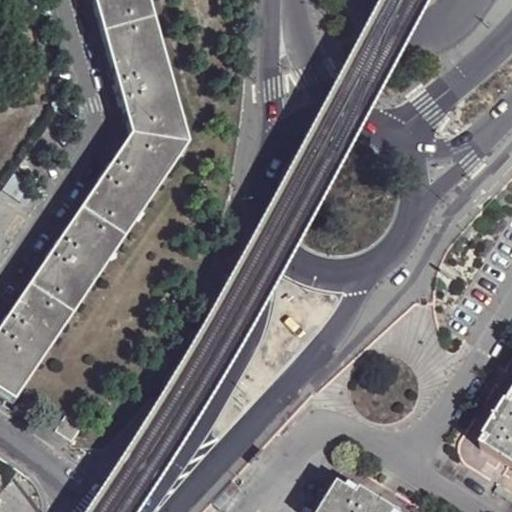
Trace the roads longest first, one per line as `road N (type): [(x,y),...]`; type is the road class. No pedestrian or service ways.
road 1 (residential): [(244,511),(263,481),(309,438),(355,431),(396,448),(433,431),(511,307)]
road 2 (residential): [(0,284),(91,145),(92,105),(63,0)]
road 3 (tertiary): [(168,511),(317,351),(369,273)]
road 4 (tertiary): [(268,240),(231,372),(155,511)]
road 5 (unclassified): [(276,13),(268,158)]
road 6 (residential): [(0,435),(102,511)]
road 7 (unclassified): [(336,119),(276,13)]
